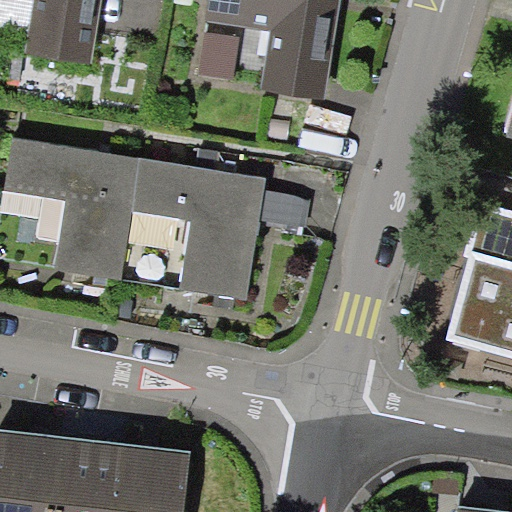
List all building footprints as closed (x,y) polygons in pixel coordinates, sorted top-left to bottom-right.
[(35,0),(28,45),(28,48),(74,55),(79,56),(88,0),(35,0)] [(203,0),(201,16),(269,27),(260,85),(259,87),(296,93),(311,96),(326,0),(203,0)] [(0,193),(56,202),(46,270),(114,280),(123,211),(131,160),(3,142),(0,161),(0,193)] [(184,220),(174,288),(241,298),(259,178),(131,160),(123,211),(184,220)] [(511,215),(479,207),(444,338),(511,356),(511,215)] [(42,511),(50,444),(0,438),(0,511),(42,511)] [(107,511),(114,451),(50,444),(42,511),(107,511)] [(172,511),(179,459),(114,451),(107,511),(172,511)]
